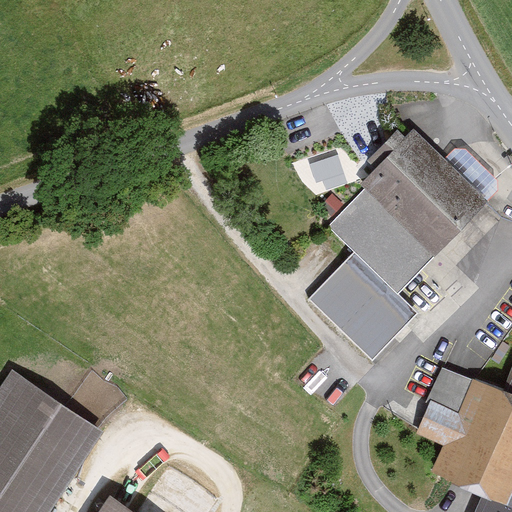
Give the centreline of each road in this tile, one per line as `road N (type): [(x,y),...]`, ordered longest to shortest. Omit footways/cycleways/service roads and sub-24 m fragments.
road 1 (residential): [(306,98),(0,205)]
road 2 (residential): [(481,84),(418,81),(306,98)]
road 3 (residential): [(306,98),(374,47),(404,0)]
